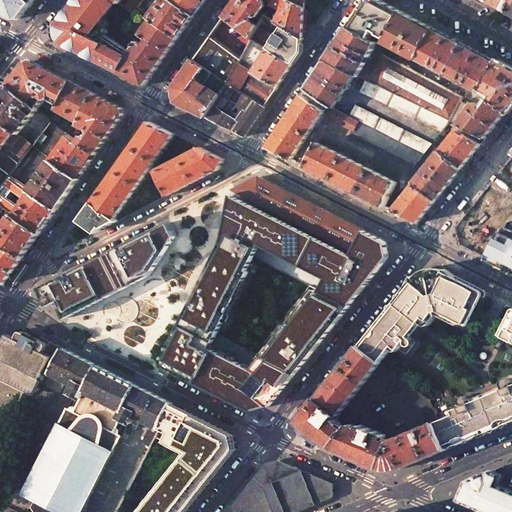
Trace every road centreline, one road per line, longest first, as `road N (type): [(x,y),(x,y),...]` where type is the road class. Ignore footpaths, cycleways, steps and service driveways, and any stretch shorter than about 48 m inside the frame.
road 1 (residential): [(12,304),(272,436)]
road 2 (residential): [(252,157),(250,167),(28,279)]
road 3 (residential): [(272,436),(422,241)]
road 4 (residential): [(148,102),(28,279)]
road 5 (tertiary): [(422,241),(252,157)]
road 6 (residential): [(350,0),(252,157)]
road 7 (residential): [(422,241),(511,130)]
road 8 (tertiary): [(148,102),(22,39)]
road 9 (residential): [(272,436),(396,491)]
road 10 (residential): [(221,0),(148,102)]
road 11 (tertiary): [(511,442),(396,491)]
